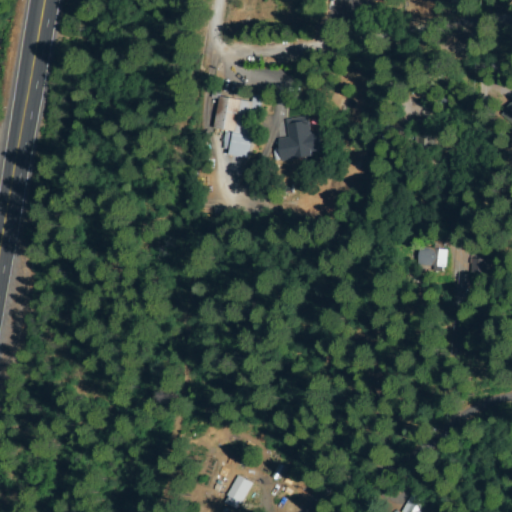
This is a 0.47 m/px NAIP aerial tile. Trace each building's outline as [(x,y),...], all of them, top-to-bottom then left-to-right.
[(231,130),(216,128),(220,96),(256,102),(248,156),(228,153),(231,130)] [(511,103),(511,122),(502,112),(511,103)] [(433,145),(415,145),(416,122),(434,123),(433,145)] [(286,123),(308,125),(305,159),(283,157),(286,123)] [(441,270),(419,264),(424,247),(446,253),(441,270)] [(473,261),(484,260),(485,271),(474,272),(473,261)] [(385,379),(395,395),(383,402),(373,387),(385,379)] [(239,508),(227,502),(238,477),(250,483),(239,508)] [(405,511),(405,500),(419,500),(419,511),(405,511)]
